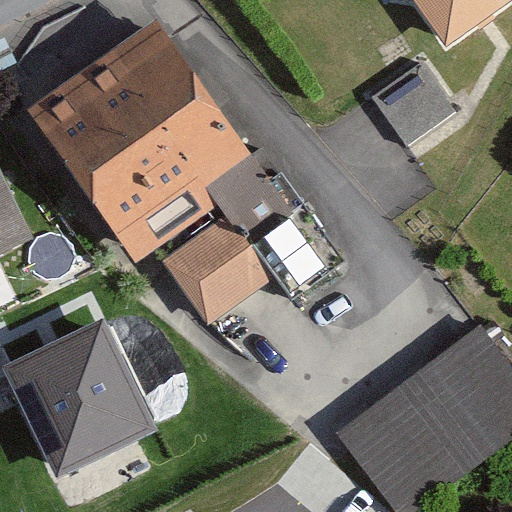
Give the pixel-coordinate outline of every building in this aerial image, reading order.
[(511,0),(392,0),(437,64),(511,14),(511,0)] [(229,210),(293,300),(348,261),(271,152),(262,158),(166,23),(119,56),(229,210)] [(4,43),(0,44),(0,72),(15,65),(4,43)] [(413,142),(461,104),(422,54),(374,91),(413,142)] [(196,234),(229,210),(119,56),(37,114),(128,241),(154,223),(169,244),(192,228),(196,234)] [(0,167),(0,262),(35,246),(0,167)] [(271,282),(231,226),(173,267),(213,323),(271,282)] [(0,319),(0,475),(9,497),(0,500),(0,511),(213,511),(113,272),(0,319)] [(420,511),(511,444),(511,364),(481,322),(337,429),(399,511),(420,511)]
